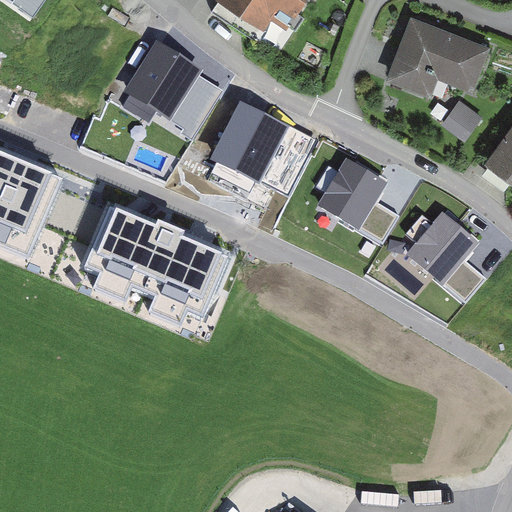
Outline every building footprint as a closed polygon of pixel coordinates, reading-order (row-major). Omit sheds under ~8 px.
[(7,0),(33,17),(44,0),(7,0)] [(304,0),(222,0),(263,26),(270,15),(288,26),(304,0)] [(483,50),(413,23),(391,79),(428,93),(436,73),(469,86),(483,50)] [(182,85),(137,57),(98,120),(143,147),(182,85)] [(459,99),(441,125),(464,142),(483,116),(459,99)] [(276,140),(231,112),(192,175),(238,203),(276,140)] [(511,137),(492,164),(511,178),(511,137)] [(61,179),(0,153),(0,245),(28,258),(61,179)] [(389,199),(344,171),(306,234),(351,261),(389,199)] [(229,257),(112,206),(86,267),(203,318),(229,257)] [(442,212),(406,255),(443,286),(480,243),(442,212)]
